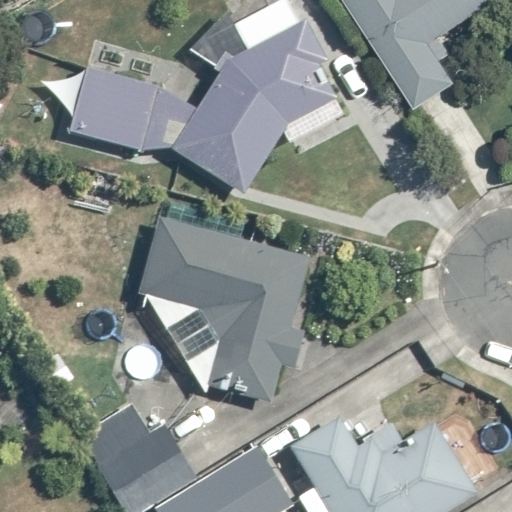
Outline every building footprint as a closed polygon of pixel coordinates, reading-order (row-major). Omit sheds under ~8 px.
[(302,28),(288,0),(282,0),(236,24),(251,53),(228,65),(205,102),(91,69),(74,129),(207,169),(249,194),(285,134),(290,143),(348,113),(321,60),(326,57),(309,24),(302,28)] [(453,54),(440,33),(489,0),(347,0),(416,106),(455,81),(442,61),(453,54)] [(274,407),(285,369),(295,372),(307,331),(297,328),(317,260),(161,215),(139,290),(148,302),(152,310),(202,386),(274,407)] [(130,404),(75,439),(121,511),(143,511),(198,478),(166,427),(151,436),(130,404)] [(303,511),(307,510),(307,511),(448,511),(478,495),(438,425),(369,466),(339,414),(262,459),(257,450),(152,511),(303,511)]
